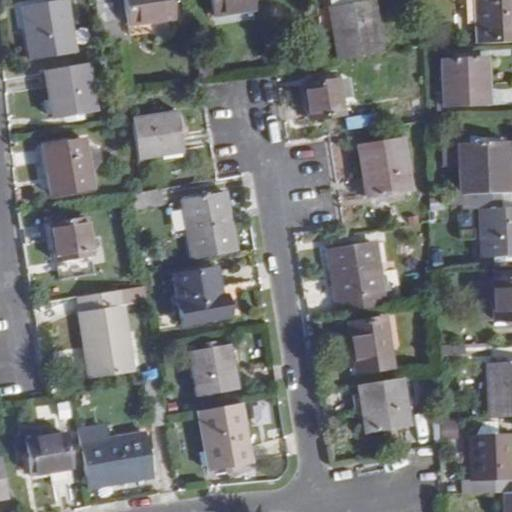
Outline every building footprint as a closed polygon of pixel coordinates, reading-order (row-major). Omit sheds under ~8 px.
[(100,0),(96,1),(103,49),(119,47),(110,0),(100,0)] [(125,0),(130,26),(172,20),(168,0),(125,0)] [(211,0),(214,17),(252,11),(250,0),(211,0)] [(328,7),(338,62),(382,54),(373,0),(328,7)] [(511,0),(475,0),(478,45),(511,43),(511,0)] [(23,8),(32,61),(76,54),(66,1),(23,8)] [(210,55),(196,58),(200,79),(213,77),(210,55)] [(442,61),(445,109),(486,107),(484,59),(442,61)] [(45,72),(52,119),(95,112),(88,65),(45,72)] [(304,87),(309,121),(343,115),(338,81),(304,87)] [(176,114),(131,121),(138,160),(183,152),(176,114)] [(358,145),(367,199),(410,192),(402,138),(358,145)] [(84,142),(43,149),(51,194),(92,188),(84,142)] [(505,143),(458,145),(461,195),(496,193),(508,193),(505,143)] [(144,192),(129,195),(132,211),(163,205),(160,190),(144,192)] [(181,201),(192,261),(235,252),(224,193),(181,201)] [(496,193),(461,195),(462,212),(497,210),(496,193)] [(511,209),(497,210),(479,211),(482,258),(511,256),(511,209)] [(49,223),(56,263),(92,256),(85,217),(49,223)] [(328,253),(339,313),(385,306),(375,246),(328,253)] [(174,278),(184,328),(232,318),(229,306),(224,308),(216,269),(174,278)] [(511,280),(476,282),(477,323),(511,321),(511,280)] [(476,283),(461,284),(463,323),(477,323),(476,283)] [(77,298),(90,379),(133,371),(122,306),(147,302),(144,287),(77,298)] [(394,319),(349,326),(357,372),(391,367),(389,350),(399,348),(394,319)] [(229,346),(190,353),(198,397),(237,390),(229,346)] [(449,347),(435,348),(436,374),(436,375),(450,374),(450,366),(466,365),(465,346),(449,347)] [(511,364),(494,365),(487,365),(490,419),(511,417),(511,364)] [(159,379),(145,381),(153,427),(167,425),(166,418),(159,379)] [(359,387),(366,434),(409,428),(402,380),(359,387)] [(240,405),(198,412),(209,472),(251,464),(240,405)] [(461,481),(462,496),(504,495),(511,494),(511,437),(511,435),(498,435),(497,424),(483,425),(484,436),(469,437),(471,481),(461,481)] [(63,425),(22,431),(30,475),(70,468),(63,425)] [(146,434),(80,446),(88,488),(153,477),(146,434)]
